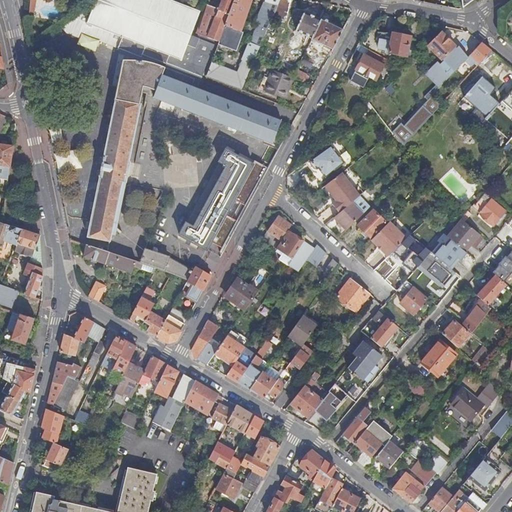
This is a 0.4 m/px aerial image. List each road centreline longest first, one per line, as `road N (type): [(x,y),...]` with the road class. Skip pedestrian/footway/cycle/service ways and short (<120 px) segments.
road 1 (track): [(53,239),(82,224),(113,57),(67,41),(22,70)]
road 2 (residential): [(495,241),(324,447)]
road 3 (tertiary): [(10,511),(60,289)]
road 4 (residential): [(271,192),(366,3)]
road 5 (residential): [(179,359),(271,192)]
road 6 (tertiary): [(60,289),(26,105)]
road 7 (residential): [(384,294),(271,192)]
road 8 (unclassified): [(179,359),(298,429)]
road 9 (unclassified): [(60,289),(179,359)]
